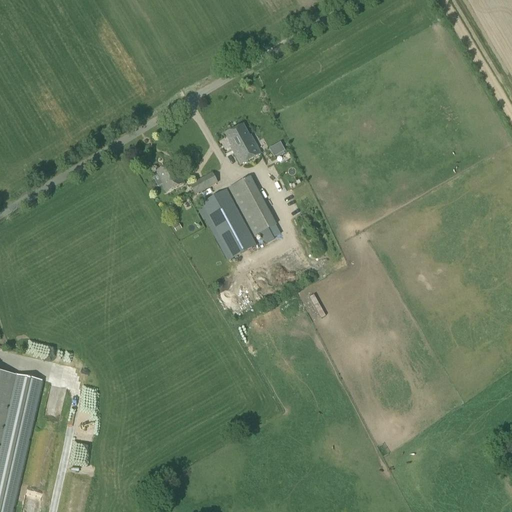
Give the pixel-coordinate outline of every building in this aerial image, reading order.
[(250,137),(243,125),(225,135),(232,147),(230,148),(240,166),(261,154),(251,136),(250,137)] [(177,177),(170,165),(157,172),(164,185),(162,186),(166,194),(183,184),(178,176),(177,177)] [(194,196),(217,184),(213,175),(190,187),(194,196)] [(268,230),(276,225),(251,177),(228,189),(254,237),(260,234),(268,230)] [(256,246),(226,190),(201,204),(203,207),(197,210),(203,221),(208,218),(231,260),(256,246)] [(274,240),(268,230),(260,234),(266,245),(274,240)] [(221,292),(227,299),(238,291),(232,283),(221,292)] [(39,361),(37,372),(51,373),(52,362),(39,361)] [(13,511),(42,382),(0,372),(0,511),(13,511)] [(66,467),(69,451),(53,447),(46,480),(62,483),(66,467)] [(40,511),(57,511),(59,507),(44,502),(40,511)]
